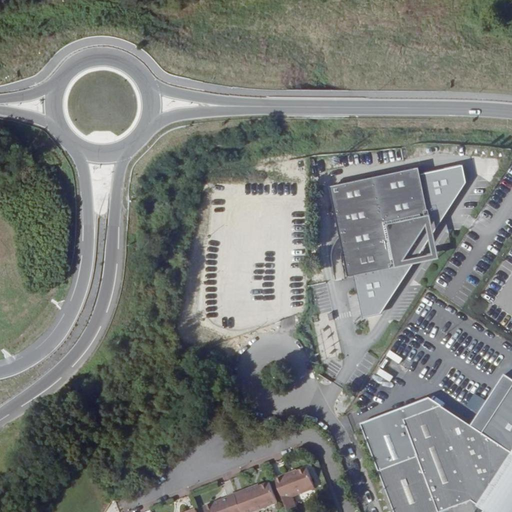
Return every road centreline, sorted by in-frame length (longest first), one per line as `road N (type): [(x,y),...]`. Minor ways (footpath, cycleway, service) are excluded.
road 1 (motorway): [(0,413),(71,359),(91,332),(105,291),(126,150)]
road 2 (primary): [(221,105),(511,110)]
road 3 (residential): [(344,511),(321,447),(306,436),(130,500)]
road 4 (motorway): [(76,148),(88,249),(73,309),(50,343),(0,372)]
road 5 (unclassified): [(303,368),(292,353),(274,348),(246,370),(248,390),(263,404),(283,406),(299,394)]
road 6 (unclassified): [(368,511),(343,444),(299,394)]
